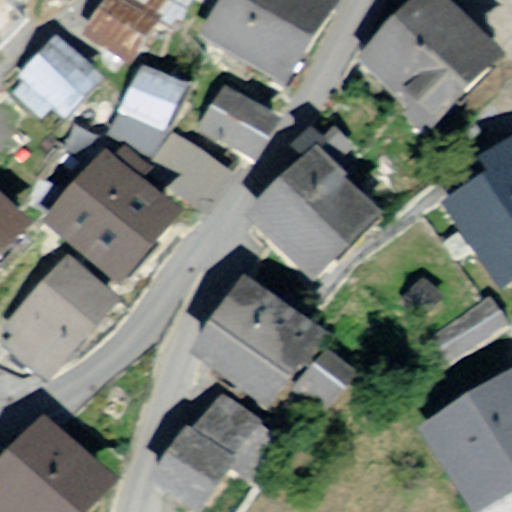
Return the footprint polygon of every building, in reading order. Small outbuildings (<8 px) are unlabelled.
[(0,0),(0,16),(15,0),(0,0)] [(177,27),(126,0),(120,0),(97,44),(152,73),(177,27)] [(136,0),(186,33),(207,0),(136,0)] [(320,0),(226,0),(200,45),(290,98),(341,13),(320,0)] [(320,0),(341,13),(348,0),(320,0)] [(509,73),(432,0),(425,0),(357,71),(437,147),(509,73)] [(98,87),(51,43),(16,80),(62,124),(98,87)] [(188,94),(140,71),(110,136),(157,158),(188,94)] [(273,128),(221,99),(198,139),(251,168),(273,128)] [(194,231),(108,161),(47,235),(133,305),(194,231)] [(313,163),(245,227),(314,299),(382,235),(313,163)] [(511,311),(511,168),(444,217),(511,312),(511,311)] [(0,271),(30,240),(0,210),(0,271)] [(114,319),(64,274),(8,335),(14,341),(5,350),(49,390),(114,319)] [(333,349),(244,288),(194,367),(282,427),(333,349)] [(491,342),(471,313),(436,336),(456,365),(491,342)] [(511,511),(511,387),(418,447),(459,511),(511,511)] [(115,511),(123,503),(43,437),(0,488),(0,511),(115,511)] [(221,511),(246,473),(191,439),(155,496),(181,511),(221,511)]
